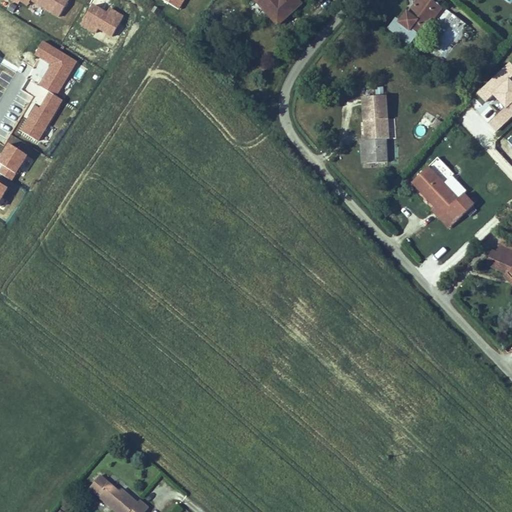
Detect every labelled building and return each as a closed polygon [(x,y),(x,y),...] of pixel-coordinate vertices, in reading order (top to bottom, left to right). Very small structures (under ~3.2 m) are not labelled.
[(70,0),(30,0),(30,2),(60,19),(70,0)] [(163,0),(179,10),(184,0),(163,0)] [(251,0),(278,29),(304,6),(297,0),(251,0)] [(444,11),(429,0),(418,0),(413,7),(418,11),(412,18),(407,14),(400,24),(398,26),(409,35),(410,32),(418,38),(419,39),(430,25),(432,27),(438,19),(445,24),(452,15),(445,10),(444,11)] [(106,11),(92,3),(80,24),(95,34),(98,29),(112,38),(124,15),(109,6),(106,11)] [(160,10),(155,7),(151,11),(157,15),(160,10)] [(400,24),(396,21),(386,34),(408,50),(418,38),(410,32),(409,35),(398,26),(400,24)] [(45,41),(36,56),(51,64),(39,85),(51,91),(57,95),(77,61),(45,41)] [(511,66),(510,64),(478,95),(498,115),(490,123),(499,132),(511,118),(511,66)] [(35,105),(19,132),(38,142),(63,99),(51,91),(41,109),(35,105)] [(387,100),(362,101),(363,140),(363,144),(364,166),(388,166),(387,142),(391,142),(387,100)] [(28,155),(9,144),(0,158),(0,165),(2,166),(0,169),(0,176),(11,183),(28,155)] [(454,179),(438,161),(412,185),(437,212),(441,216),(443,215),(455,228),(475,210),(462,196),(457,201),(444,188),(454,179)] [(437,212),(434,214),(450,232),(455,228),(443,215),(441,216),(437,212)] [(435,241),(427,232),(412,244),(420,253),(435,241)] [(511,244),(503,241),(500,247),(511,252),(511,244)] [(511,252),(500,247),(495,245),(485,267),(507,277),(503,282),(511,290),(511,252)] [(118,491),(98,474),(88,486),(117,511),(144,511),(149,507),(139,498),(136,502),(127,493),(124,496),(118,491)] [(121,488),(118,491),(124,496),(127,493),(121,488)]
